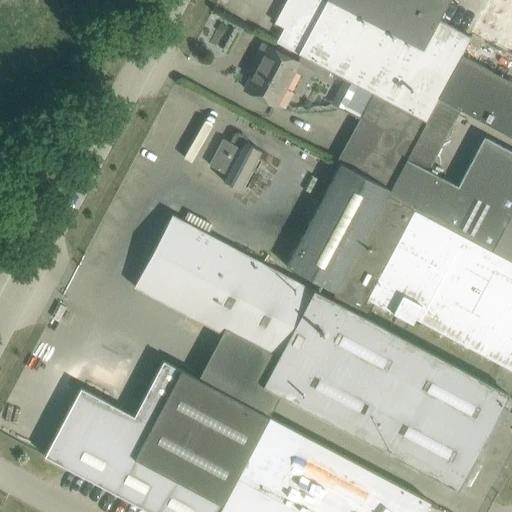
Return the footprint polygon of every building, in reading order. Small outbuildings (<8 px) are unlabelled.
[(331,71),(372,93),(425,121),(438,97),(461,53),(470,36),(438,19),(422,50),(329,0),(288,0),(276,23),(284,27),(276,42),(320,65),(331,71)] [(329,0),(422,50),(438,19),(447,0),(329,0)] [(511,0),(489,0),(471,33),(507,52),(511,43),(511,0)] [(297,62),(262,44),(254,59),(259,62),(245,89),(275,105),(284,87),(297,62)] [(511,136),(511,80),(461,53),(438,97),(459,108),(511,136)] [(320,65),(317,73),(327,78),(331,71),(320,65)] [(405,158),(425,121),(372,93),(336,162),(339,163),(388,190),(405,158)] [(426,169),(405,158),(388,190),(385,195),(490,250),(511,262),(511,151),(483,136),(457,186),(426,169)] [(223,181),(239,189),(260,150),(239,139),(235,145),(224,139),(210,165),(227,175),(223,181)] [(334,292),(385,195),(388,190),(339,163),(285,265),(334,292)] [(511,262),(490,250),(385,195),(334,292),(363,307),(367,298),(411,322),(413,318),(511,370),(511,262)] [(507,394),(172,215),(134,286),(275,361),(263,384),(457,487),(507,394)] [(44,455),(151,511),(217,511),(270,416),(181,369),(163,360),(134,415),(80,387),(44,455)] [(423,511),(430,501),(270,416),(217,511),(423,511)]
